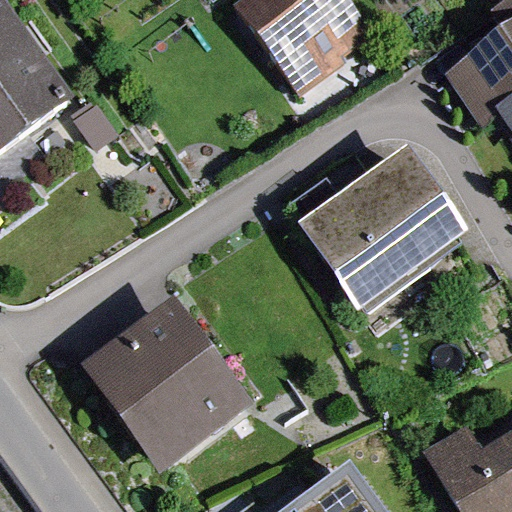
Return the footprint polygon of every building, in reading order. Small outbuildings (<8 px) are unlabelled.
[(344,0),(282,0),(244,26),(304,113),(384,58),(344,0)] [(13,14),(0,23),(0,180),(88,116),(13,14)] [(511,33),(509,36),(511,39),(511,74),(482,98),(511,135),(511,33)] [(342,197),(300,226),(373,331),(483,256),(430,179),(362,225),(342,197)] [(203,322),(114,386),(180,477),(269,413),(203,322)] [(488,447),(439,477),(459,511),(511,511),(511,477),(508,480),(488,447)] [(329,511),(318,496),(295,511),(329,511)]
